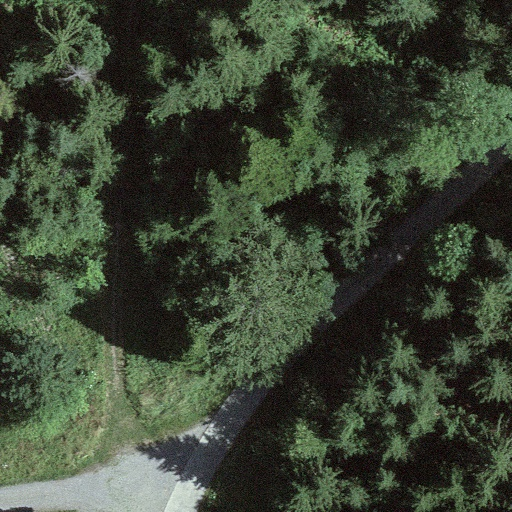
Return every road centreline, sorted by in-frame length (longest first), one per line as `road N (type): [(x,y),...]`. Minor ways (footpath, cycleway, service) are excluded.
road 1 (track): [(158,511),(278,363),(511,144)]
road 2 (track): [(159,509),(58,505),(9,511)]
